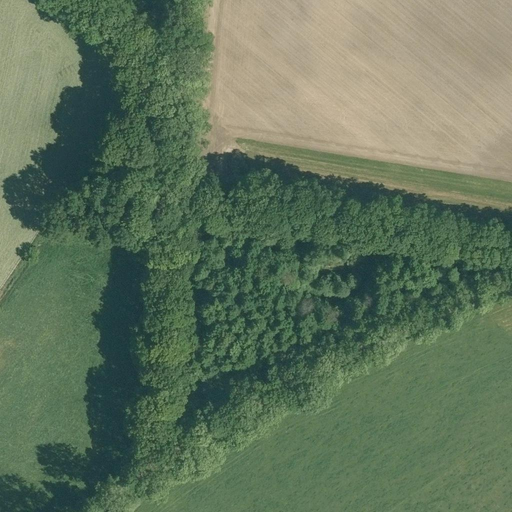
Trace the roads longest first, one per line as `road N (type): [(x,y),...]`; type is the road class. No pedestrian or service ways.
road 1 (track): [(157,460),(193,0)]
road 2 (track): [(157,460),(260,397),(511,285)]
road 3 (track): [(177,204),(288,198),(511,242)]
